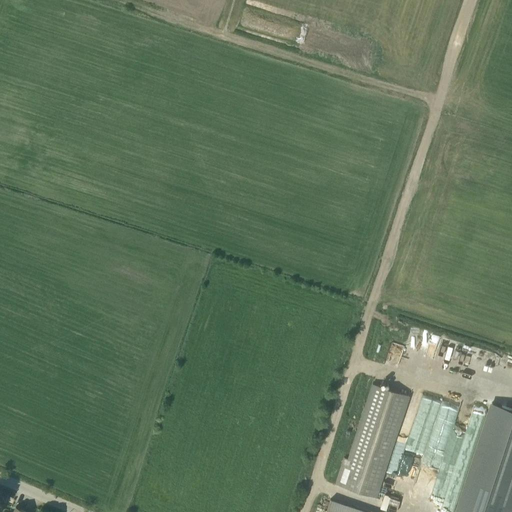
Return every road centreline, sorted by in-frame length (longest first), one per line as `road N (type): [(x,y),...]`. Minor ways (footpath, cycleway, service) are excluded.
road 1 (track): [(437,100),(303,511)]
road 2 (track): [(437,100),(121,0)]
